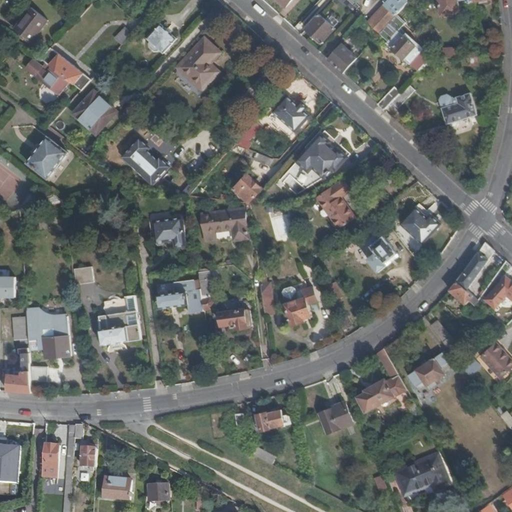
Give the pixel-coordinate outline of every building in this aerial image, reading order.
[(408,2),(406,0),(384,0),(384,1),(397,14),(408,2)] [(438,0),(440,15),(459,12),(456,0),(438,0)] [(384,1),(366,20),(380,33),(397,14),(384,1)] [(75,16),(78,20),(86,11),(83,7),(75,16)] [(398,14),(403,19),(410,12),(405,7),(398,14)] [(48,22),(31,8),(15,30),(32,42),(48,22)] [(414,29),(419,26),(415,17),(411,10),(410,12),(403,19),(414,29)] [(321,14),(307,29),(323,42),(336,28),(321,14)] [(177,39),(161,24),(148,38),(151,41),(149,43),(149,46),(155,52),(158,52),(161,50),(164,53),(177,39)] [(123,45),(132,35),(126,29),(117,39),(123,45)] [(423,48),(407,33),(405,35),(399,30),(388,42),(411,63),(423,48)] [(179,68),(203,91),(219,74),(211,65),(221,54),(206,39),(179,68)] [(271,47),(263,40),(253,52),(261,58),(271,47)] [(330,60),(344,72),(358,58),(344,45),(330,60)] [(444,57),(455,56),(455,47),(444,48),(444,57)] [(71,80),(82,89),(92,79),(52,48),(42,58),(44,60),(55,68),(71,80)] [(71,80),(55,68),(50,75),(43,70),(38,77),(60,94),(71,80)] [(197,97),(203,91),(179,68),(173,74),(197,97)] [(402,91),(392,102),(399,108),(416,89),(409,83),(402,91)] [(392,102),(402,91),(396,85),(378,104),(385,110),(392,102)] [(111,111),(90,91),(69,113),(91,133),(111,111)] [(477,113),(471,93),(452,98),(454,104),(444,107),(448,122),(477,113)] [(454,104),(452,98),(451,96),(448,94),(443,96),(441,99),(444,107),(454,104)] [(310,116),(289,96),(275,111),(296,131),(310,116)] [(393,103),(386,110),(392,115),(398,108),(393,103)] [(275,112),(269,118),(288,135),(293,129),(275,112)] [(266,155),(268,148),(254,143),(262,123),(250,119),(240,146),(266,155)] [(337,169),(351,154),(325,130),(286,173),(306,189),(324,179),(328,173),(329,174),(331,173),(330,172),(335,167),(337,169)] [(159,144),(167,154),(175,148),(167,138),(159,144)] [(49,180),(69,154),(49,140),(29,165),(49,180)] [(153,185),(168,167),(159,159),(157,161),(147,152),(149,150),(140,142),(123,159),(153,185)] [(365,169),(389,155),(383,149),(361,163),(365,169)] [(269,166),(272,159),(261,154),(258,162),(269,166)] [(251,203),(263,189),(247,175),(233,189),(243,198),(245,197),(251,203)] [(350,190),(343,180),(332,189),(330,188),(316,198),(339,229),(355,217),(343,201),(341,203),(338,199),(350,190)] [(194,183),(182,195),(190,196),(198,186),(194,183)] [(198,186),(190,196),(195,197),(202,190),(198,186)] [(48,206),(65,202),(56,196),(46,198),(48,206)] [(300,217),(293,205),(288,208),(294,220),(300,217)] [(206,231),(215,230),(233,228),(235,240),(249,238),(245,208),(203,213),(206,231)] [(427,217),(419,210),(404,227),(427,247),(445,226),(435,217),(430,221),(425,218),(427,217)] [(165,241),(175,240),(176,247),(187,245),(183,216),(154,220),(157,242),(158,242),(160,245),(165,244),(165,241)] [(217,239),(215,230),(206,231),(207,241),(217,239)] [(386,265),(400,253),(385,236),(383,237),(379,233),(369,241),(373,246),(372,247),(377,253),(369,261),(380,274),(388,267),(386,265)] [(468,290),(497,250),(487,242),(474,261),(458,282),(468,290)] [(93,268),(76,270),(78,284),(95,282),(93,268)] [(206,268),(199,269),(202,289),(205,309),(210,309),(213,305),(212,298),(214,298),(212,282),(210,282),(209,271),(206,268)] [(0,276),(0,297),(16,298),(16,277),(0,276)] [(511,281),(507,276),(486,298),(497,308),(509,295),(511,297),(511,281)] [(159,295),(161,309),(190,305),(191,313),(205,311),(205,309),(202,289),(198,290),(196,280),(175,283),(176,290),(168,291),(168,294),(159,295)] [(474,296),(468,290),(458,282),(451,291),(466,306),(470,301),(474,296)] [(261,284),(265,315),(276,314),(271,283),(261,284)] [(336,284),(328,287),(334,300),(342,297),(336,284)] [(288,305),(293,327),(306,324),(306,321),(313,319),(309,303),(317,301),(314,289),(298,293),(297,289),(294,287),(287,289),(286,292),(287,295),(286,296),(288,305)] [(104,302),(105,305),(106,315),(99,316),(101,330),(100,330),(103,346),(113,344),(114,346),(122,345),(121,343),(142,340),(137,300),(136,296),(125,297),(125,299),(104,302)] [(478,300),(474,296),(470,301),(476,307),(480,302),(478,300)] [(46,359),(72,357),(70,337),(69,315),(57,316),(53,315),(49,314),(46,312),(43,310),(41,308),(28,309),(30,340),(39,339),(40,350),(46,350),(46,359)] [(253,327),(251,310),(221,314),(223,327),(232,326),(233,329),(238,328),(238,330),(253,327)] [(17,340),(29,339),(28,323),(28,318),(15,319),(17,340)] [(440,323),(433,327),(451,350),(455,355),(461,350),(440,323)] [(39,339),(30,340),(31,351),(40,350),(39,339)] [(511,367),(511,357),(498,343),(482,357),(502,377),(511,367)] [(409,390),(386,348),(378,354),(393,380),(387,383),(386,381),(365,391),(366,394),(359,398),(366,412),(409,390)] [(464,367),(464,366),(455,355),(451,350),(411,376),(417,388),(426,383),(429,387),(437,382),(439,385),(443,382),(441,379),(447,376),(443,369),(450,364),(451,366),(454,363),(460,370),(464,367)] [(9,378),(8,391),(28,393),(33,393),(30,354),(23,354),(24,372),(22,373),(22,377),(10,376),(10,378),(9,378)] [(211,358),(213,367),(226,365),(225,356),(211,358)] [(483,366),(474,357),(465,366),(472,376),(483,366)] [(48,383),(48,367),(34,366),(33,382),(48,383)] [(347,401),(338,405),(338,406),(321,414),(329,433),(355,423),(347,401)] [(338,406),(338,405),(337,403),(320,411),(321,414),(338,406)] [(426,419),(420,409),(413,413),(419,423),(426,419)] [(267,414),(250,418),(250,425),(252,435),(292,426),(291,417),(288,415),(284,416),(283,411),(267,415),(267,414)] [(502,416),(511,427),(511,426),(511,416),(508,411),(502,416)] [(245,413),(236,413),(238,426),(246,425),(245,413)] [(86,425),(78,425),(76,440),(84,440),(86,425)] [(23,447),(8,446),(0,445),(0,482),(19,484),(23,447)] [(61,448),(47,446),(45,465),(59,466),(61,448)] [(258,448),(254,456),(272,465),(276,458),(258,448)] [(97,469),(99,450),(85,450),(83,468),(97,469)] [(435,484),(437,489),(451,484),(441,458),(399,473),(407,495),(435,484)] [(380,490),(388,488),(383,476),(376,479),(380,490)] [(105,499),(132,502),(133,482),(107,480),(105,499)] [(202,499),(201,486),(193,481),(194,499),(202,499)] [(169,485),(149,486),(150,503),(156,502),(156,506),(162,506),(162,502),(170,501),(169,485)]
